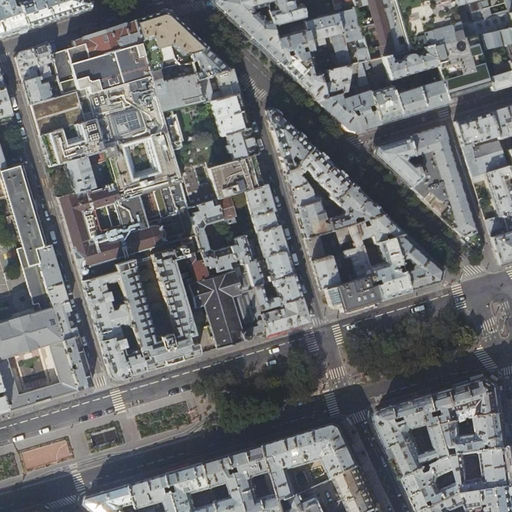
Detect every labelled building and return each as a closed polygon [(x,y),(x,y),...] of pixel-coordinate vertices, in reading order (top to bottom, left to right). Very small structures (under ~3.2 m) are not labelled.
[(25,29),(16,0),(0,0),(0,37),(8,35),(25,29)] [(89,2),(86,0),(16,0),(25,29),(31,28),(84,10),(87,9),(89,2)] [(267,10),(264,11),(266,21),(264,22),(255,14),(253,14),(249,15),(237,5),(235,0),(211,0),(211,3),(244,33),(276,63),(281,58),(275,37),(272,26),(267,10)] [(235,0),(237,5),(249,15),(253,14),(251,9),(259,7),(260,12),(264,11),(267,10),(265,3),(264,0),(235,0)] [(264,0),(265,3),(271,1),(274,8),(267,10),(272,26),(303,17),(299,5),(293,6),(291,0),(290,0),(289,0),(264,0)] [(332,0),(335,8),(341,7),(340,4),(341,3),(339,0),(332,0)] [(352,0),(354,7),(363,38),(366,48),(369,60),(376,58),(380,58),(388,56),(407,51),(391,0),(352,0)] [(391,0),(407,51),(420,48),(429,46),(436,66),(437,70),(439,76),(440,80),(446,99),(468,92),(490,85),(487,77),(482,60),(479,50),(474,35),(462,38),(459,27),(459,26),(454,10),(454,8),(451,0),(391,0)] [(451,0),(454,8),(467,4),(483,0),(451,0)] [(504,0),(483,0),(467,4),(473,23),(459,27),(462,38),(474,35),(511,26),(511,24),(509,13),(504,0)] [(352,10),(336,13),(344,43),(363,38),(354,7),(352,7),(352,10)] [(463,7),(454,10),(459,26),(468,23),(463,7)] [(511,11),(509,13),(511,24),(511,26),(474,35),(479,50),(505,44),(509,61),(492,66),(495,74),(487,77),(490,85),(492,91),(511,84),(511,11)] [(147,16),(129,22),(98,32),(70,41),(72,47),(82,43),(88,61),(151,45),(161,77),(110,91),(107,81),(100,82),(97,81),(96,77),(82,81),(91,113),(85,114),(87,120),(38,135),(41,148),(47,167),(61,162),(102,150),(105,160),(111,181),(117,200),(138,194),(159,188),(179,182),(170,151),(159,111),(169,108),(201,101),(195,81),(193,73),(191,67),(187,54),(205,48),(182,27),(169,14),(163,13),(159,12),(147,16)] [(304,21),(306,29),(311,50),(326,47),(323,37),(330,36),(338,68),(350,65),(344,43),(336,13),(304,21)] [(311,50),(306,29),(275,37),(281,58),(276,63),(284,71),(294,81),(305,69),(315,65),(315,62),(309,63),(306,51),(311,50)] [(46,63),(51,62),(49,54),(46,43),(31,48),(18,53),(15,58),(19,73),(21,81),(36,77),(39,76),(40,79),(50,76),(46,63)] [(60,91),(61,94),(28,105),(33,120),(38,135),(87,120),(85,114),(91,113),(82,81),(96,77),(97,81),(100,82),(107,81),(110,91),(161,77),(151,45),(88,61),(82,43),(72,47),(61,50),(49,54),(51,62),(55,75),(58,84),(60,91)] [(390,61),(388,56),(380,58),(388,81),(436,66),(429,46),(420,48),(422,52),(418,53),(419,55),(412,57),(411,56),(408,56),(407,56),(405,57),(403,58),(402,59),(401,60),(394,62),(393,61),(390,61)] [(211,54),(205,48),(187,54),(191,67),(196,66),(198,72),(193,73),(195,81),(206,77),(211,76),(228,70),(211,54)] [(360,62),(369,60),(366,48),(356,50),(355,53),(357,63),(360,62)] [(388,81),(380,58),(376,58),(384,84),(389,82),(388,81)] [(367,85),(360,62),(357,63),(350,65),(338,68),(325,71),(327,82),(320,84),(324,98),(330,96),(327,94),(327,93),(339,90),(340,93),(339,93),(339,94),(345,93),(346,87),(357,87),(367,85)] [(316,68),(315,65),(305,69),(294,81),(305,91),(316,101),(324,98),(320,84),(318,74),(312,75),(311,70),(316,68)] [(228,70),(211,76),(214,87),(217,86),(219,92),(211,94),(206,77),(195,81),(201,101),(202,104),(209,102),(238,93),(235,81),(231,69),(228,70)] [(55,75),(50,76),(40,79),(37,80),(36,77),(21,81),(24,88),(28,105),(61,94),(60,91),(48,94),(45,83),(53,80),(54,85),(58,84),(55,75)] [(440,80),(393,95),(400,118),(429,109),(447,104),(446,99),(440,80)] [(393,95),(391,90),(390,87),(369,93),(374,109),(375,111),(379,124),(390,121),(400,118),(393,95)] [(3,88),(0,88),(0,169),(22,163),(25,162),(23,154),(6,159),(2,158),(0,150),(0,124),(13,121),(3,88)] [(340,99),(339,94),(339,93),(330,96),(324,98),(316,101),(332,116),(347,130),(354,132),(361,129),(379,124),(375,111),(368,113),(367,111),(374,109),(369,93),(369,92),(340,99)] [(238,93),(209,102),(219,136),(225,134),(249,127),(244,110),(238,93)] [(497,109),(489,112),(497,139),(511,134),(511,132),(504,107),(497,109)] [(171,116),(169,108),(159,111),(170,151),(181,148),(179,141),(181,141),(174,115),(171,116)] [(295,163),(310,147),(290,128),(269,108),(265,111),(270,128),(283,171),(290,169),(293,165),(289,162),(288,157),(295,163)] [(497,139),(489,112),(471,117),(453,122),(462,151),(473,147),(472,143),(487,138),(489,143),(498,140),(497,139)] [(424,131),(407,136),(412,155),(413,156),(424,152),(428,166),(417,170),(419,176),(408,187),(420,199),(474,249),(479,247),(441,126),(424,131)] [(232,160),(214,166),(207,140),(181,148),(170,151),(179,182),(187,208),(195,206),(215,200),(228,196),(243,191),(261,186),(258,176),(255,167),(252,155),(257,154),(253,139),(249,127),(225,134),(232,160)] [(412,155),(407,136),(388,142),(374,146),(372,154),(389,169),(408,187),(419,176),(417,170),(415,164),(411,165),(404,160),(405,157),(407,157),(412,155)] [(506,166),(498,140),(489,143),(473,147),(462,151),(470,177),(506,166)] [(319,155),(310,147),(295,163),(293,165),(301,172),(304,168),(312,179),(327,193),(327,197),(331,201),(349,183),(319,155)] [(86,166),(105,160),(102,150),(61,162),(66,177),(71,193),(92,187),(88,175),(89,174),(89,173),(90,171),(90,170),(89,169),(89,168),(88,167),(87,167),(86,166)] [(0,198),(4,198),(21,250),(13,252),(29,307),(36,306),(37,310),(51,306),(45,288),(41,272),(42,272),(41,267),(39,267),(34,249),(47,246),(22,163),(0,169),(0,198)] [(293,165),(290,169),(283,171),(292,203),(294,207),(317,200),(313,188),(308,189),(302,179),(297,175),(301,172),(293,165)] [(509,177),(506,166),(470,177),(472,183),(486,179),(492,198),(498,216),(511,212),(511,201),(505,179),(509,177)] [(160,223),(166,243),(186,237),(194,235),(188,214),(187,208),(179,182),(159,188),(167,215),(146,221),(138,194),(117,200),(111,181),(92,187),(71,193),(56,198),(59,207),(75,263),(78,273),(81,281),(114,271),(112,264),(129,260),(133,258),(132,253),(158,245),(159,244),(160,244),(161,242),(162,241),(163,240),(163,239),(163,237),(163,236),(163,234),(163,233),(162,231),(162,230),(160,228),(158,227),(157,226),(156,226),(154,225),(152,225),(160,223)] [(358,192),(349,183),(331,201),(323,201),(325,205),(332,206),(334,204),(341,211),(341,214),(328,218),(326,222),(329,230),(333,229),(353,223),(382,214),(358,192)] [(261,186),(243,191),(250,217),(274,210),(270,198),(266,184),(261,186)] [(228,196),(215,200),(221,220),(223,225),(234,222),(232,216),(234,215),(228,196)] [(215,200),(195,206),(197,211),(188,214),(194,235),(186,237),(188,244),(191,253),(199,250),(204,269),(212,267),(214,271),(234,265),(233,262),(233,260),(229,246),(213,251),(208,249),(202,229),(204,225),(221,220),(215,200)] [(323,201),(317,200),(294,207),(301,232),(303,238),(318,234),(329,230),(326,222),(323,221),(322,218),(323,217),(322,214),(327,212),(325,205),(323,201)] [(274,210),(250,217),(255,232),(279,225),(276,218),(274,210)] [(511,212),(498,216),(484,221),(493,248),(498,264),(511,260),(511,212)] [(388,220),(382,214),(353,223),(360,246),(361,246),(375,242),(391,237),(402,233),(388,220)] [(360,246),(353,223),(333,229),(338,245),(351,241),(349,236),(350,236),(355,247),(342,251),(344,260),(345,262),(350,261),(354,273),(346,275),(348,281),(370,275),(366,263),(361,246),(360,246)] [(279,225),(255,232),(260,246),(256,247),(257,253),(261,252),(263,257),(286,250),(282,237),(279,225)] [(414,244),(402,233),(391,237),(398,261),(405,259),(411,264),(410,265),(409,266),(409,268),(401,270),(407,291),(423,287),(439,282),(441,270),(414,244)] [(324,255),(318,234),(303,238),(310,262),(318,290),(323,289),(341,283),(339,278),(336,278),(333,269),(337,268),(335,261),(331,262),(329,255),(327,252),(324,255)] [(227,240),(229,246),(233,260),(238,259),(239,264),(244,262),(250,260),(243,236),(227,240)] [(398,261),(391,237),(375,242),(381,262),(373,264),(372,261),(366,263),(370,275),(378,300),(381,299),(407,291),(401,270),(398,261)] [(135,343),(143,370),(154,367),(171,362),(198,354),(172,265),(170,259),(191,253),(188,244),(184,245),(185,248),(178,250),(176,247),(150,254),(172,334),(152,339),(129,260),(112,264),(114,271),(117,281),(122,300),(130,327),(135,343)] [(34,249),(39,267),(41,267),(42,272),(41,272),(45,288),(61,283),(55,263),(49,245),(47,246),(34,249)] [(244,262),(239,264),(237,264),(234,265),(214,271),(206,274),(204,269),(199,250),(191,253),(170,259),(172,265),(180,263),(189,260),(195,277),(185,280),(187,285),(186,284),(185,286),(186,286),(193,306),(192,307),(193,308),(194,307),(203,305),(206,314),(204,315),(204,316),(206,316),(209,325),(207,326),(208,327),(210,327),(212,336),(211,336),(211,338),(213,338),(216,349),(252,338),(266,334),(258,310),(251,286),(244,262)] [(286,250),(263,257),(259,258),(261,266),(267,264),(272,280),(293,274),(290,262),(286,250)] [(250,260),(244,262),(251,286),(259,284),(262,283),(255,259),(250,260)] [(106,284),(117,281),(114,271),(81,281),(104,360),(108,374),(116,378),(128,375),(143,370),(135,343),(124,346),(118,326),(120,325),(123,326),(127,325),(128,327),(130,327),(122,300),(120,300),(121,303),(116,304),(116,307),(112,308),(106,284)] [(293,274),(272,280),(267,281),(265,282),(265,284),(270,283),(270,286),(272,287),(275,297),(273,297),(263,300),(259,284),(251,286),(258,310),(265,308),(279,304),(300,297),(297,286),(293,274)] [(378,300),(370,275),(348,281),(341,283),(323,289),(328,306),(337,303),(340,311),(378,300)] [(61,283),(45,288),(51,306),(66,301),(63,292),(61,283)] [(300,297),(279,304),(280,308),(266,312),(265,308),(258,310),(266,334),(287,328),(308,322),(304,309),(300,297)] [(66,301),(51,306),(61,340),(76,335),(71,318),(66,301)] [(0,389),(7,411),(41,401),(76,391),(61,340),(51,306),(37,310),(0,320),(0,389)] [(76,335),(61,340),(76,391),(83,388),(91,386),(82,355),(76,335)] [(457,386),(432,394),(442,425),(458,421),(462,421),(460,413),(462,412),(463,413),(464,413),(471,411),(472,411),(473,410),(476,409),(474,418),(502,414),(500,398),(498,384),(487,378),(457,386)] [(374,417),(374,419),(375,421),(376,423),(378,428),(389,453),(402,480),(423,469),(429,467),(427,462),(438,457),(440,461),(451,456),(449,452),(442,425),(432,394),(407,401),(382,409),(382,410),(381,410),(379,410),(377,412),(376,413),(375,413),(374,416),(374,417)] [(504,430),(502,414),(474,418),(476,434),(460,436),(458,421),(442,425),(449,452),(453,452),(452,448),(457,447),(459,454),(463,454),(467,453),(476,452),(480,451),(507,447),(504,430)] [(299,434),(264,444),(281,502),(287,500),(296,495),(288,470),(323,459),(332,479),(360,466),(352,449),(341,426),(335,423),(299,434)] [(253,511),(284,511),(281,502),(264,444),(248,449),(231,454),(235,468),(239,467),(240,473),(237,474),(247,511),(252,511),(253,511)] [(511,482),(510,466),(507,447),(480,451),(483,479),(467,481),(463,454),(459,454),(451,456),(454,469),(458,482),(462,493),(462,494),(511,486),(511,482)] [(218,458),(204,462),(213,491),(215,490),(214,487),(228,483),(232,497),(216,502),(216,503),(218,511),(247,511),(237,474),(235,468),(231,454),(218,458)] [(451,456),(440,461),(432,465),(432,467),(431,471),(425,473),(423,469),(402,480),(411,499),(416,511),(421,511),(462,493),(458,482),(439,491),(436,483),(438,477),(454,469),(451,456)] [(218,511),(216,503),(196,509),(191,494),(209,489),(210,493),(211,493),(212,494),(213,494),(213,491),(204,462),(188,467),(168,473),(172,487),(177,486),(178,493),(174,494),(179,511),(218,511)] [(323,511),(316,496),(338,486),(344,499),(328,506),(331,511),(370,511),(379,508),(369,487),(360,466),(332,479),(296,495),(287,500),(291,508),(284,511),(323,511)] [(148,479),(131,484),(137,504),(138,511),(158,511),(156,511),(155,511),(153,505),(165,501),(167,511),(179,511),(174,494),(172,487),(168,473),(148,479)] [(124,508),(137,504),(131,484),(112,490),(86,497),(85,505),(94,511),(132,511),(130,510),(127,511),(125,511),(124,511),(123,511),(124,508)] [(511,511),(511,486),(462,494),(465,504),(467,510),(483,508),(482,505),(488,504),(488,507),(486,508),(485,509),(486,511),(489,511),(511,511)] [(465,504),(462,494),(462,493),(421,511),(447,511),(446,508),(452,510),(465,504)]
